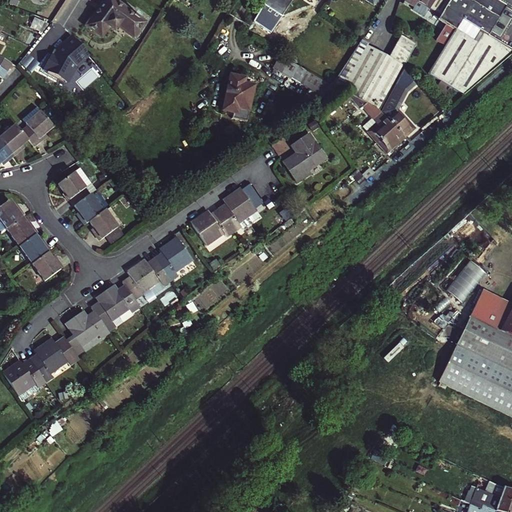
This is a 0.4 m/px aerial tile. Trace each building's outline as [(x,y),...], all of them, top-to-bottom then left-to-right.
[(90,26),(108,0),(103,0),(86,23),(90,26)] [(146,23),(116,0),(108,0),(90,26),(98,32),(106,22),(116,30),(122,21),(139,33),(146,23)] [(193,3),(188,0),(184,0),(182,4),(190,8),(193,3)] [(280,15),(288,0),(265,0),(263,5),(280,15)] [(420,0),(419,3),(439,15),(448,0),(420,0)] [(448,0),(439,15),(441,17),(438,22),(445,27),(436,41),(445,47),(427,74),(440,83),(449,89),(463,98),(511,55),(511,52),(487,36),(505,7),(493,0),(448,0)] [(36,15),(33,26),(43,29),(46,18),(36,15)] [(390,54),(362,40),(335,83),(379,110),(417,40),(402,32),(390,54)] [(13,66),(0,56),(0,67),(8,73),(13,66)] [(330,85),(280,56),(273,68),(322,97),(330,85)] [(0,77),(4,80),(8,73),(0,67),(0,77)] [(249,111),(254,85),(238,82),(239,77),(230,76),(223,111),(232,112),(233,108),(249,111)] [(449,89),(440,83),(436,89),(445,95),(449,89)] [(380,113),(384,117),(393,128),(403,139),(413,130),(387,100),(380,113)] [(30,124),(22,131),(28,138),(34,145),(42,138),(40,136),(53,126),(37,107),(24,117),(30,124)] [(373,127),(368,135),(376,144),(393,128),(384,117),(373,127)] [(20,145),(28,138),(22,131),(16,124),(0,137),(0,138),(14,154),(21,147),(20,145)] [(393,128),(376,144),(385,155),(403,139),(393,128)] [(5,161),(14,154),(0,138),(0,162),(4,159),(5,161)] [(289,150),(293,156),(284,163),(299,184),(307,178),(304,174),(321,162),(304,139),(289,150)] [(92,184),(81,169),(61,185),(77,206),(92,195),(87,188),(92,184)] [(365,182),(373,175),(368,170),(360,176),(365,182)] [(365,182),(360,176),(356,171),(349,177),(358,187),(365,182)] [(92,184),(87,188),(92,195),(97,191),(92,184)] [(230,206),(220,212),(235,234),(242,229),(239,225),(257,213),(242,190),(226,201),(230,206)] [(101,194),(94,198),(103,211),(110,206),(101,194)] [(103,211),(94,198),(92,195),(77,206),(84,215),(82,216),(88,225),(92,221),(105,212),(103,211)] [(0,227),(4,233),(8,230),(24,218),(26,217),(20,208),(17,210),(12,202),(0,210),(0,227)] [(122,227),(109,209),(105,212),(92,221),(99,230),(97,232),(103,241),(110,236),(122,227)] [(206,214),(191,224),(207,247),(224,235),(227,240),(235,234),(220,212),(210,219),(206,214)] [(8,230),(21,247),(36,236),(39,234),(32,225),(30,227),(24,218),(8,230)] [(122,227),(110,236),(115,243),(127,234),(122,227)] [(21,247),(34,265),(49,253),(51,252),(46,244),(43,245),(36,236),(21,247)] [(191,262),(175,240),(161,250),(164,255),(155,261),(170,282),(176,278),(174,274),(191,262)] [(34,265),(46,282),(64,269),(58,261),(56,262),(49,253),(34,265)] [(445,291),(460,302),(483,271),(468,260),(445,291)] [(135,301),(143,296),(159,284),(162,288),(170,282),(155,261),(146,268),(142,263),(128,273),(131,278),(123,284),(125,287),(135,301)] [(159,284),(143,296),(147,302),(172,285),(170,282),(162,288),(159,284)] [(99,305),(91,310),(94,314),(104,328),(130,310),(132,313),(140,308),(135,301),(125,287),(115,294),(112,290),(96,301),(99,305)] [(469,318),(455,347),(438,384),(511,419),(511,303),(508,312),(486,299),(473,320),(469,318)] [(102,340),(109,335),(104,328),(94,314),(84,321),(81,316),(65,327),(74,339),(67,344),(77,358),(84,353),(81,350),(100,337),(102,340)] [(53,379),(51,376),(68,363),(72,368),(80,363),(77,358),(67,344),(65,341),(57,346),(53,341),(38,351),(42,356),(32,363),(46,384),(53,379)] [(4,376),(19,398),(36,386),(39,389),(46,384),(32,363),(23,370),(19,365),(4,376)] [(492,484),(478,477),(475,483),(480,485),(480,487),(489,491),(492,484)] [(473,489),(511,504),(511,491),(492,484),(489,491),(480,487),(480,485),(475,483),(473,489)] [(472,507),(479,509),(480,506),(495,511),(511,511),(511,504),(473,489),(472,493),(471,495),(476,497),(472,507)]
